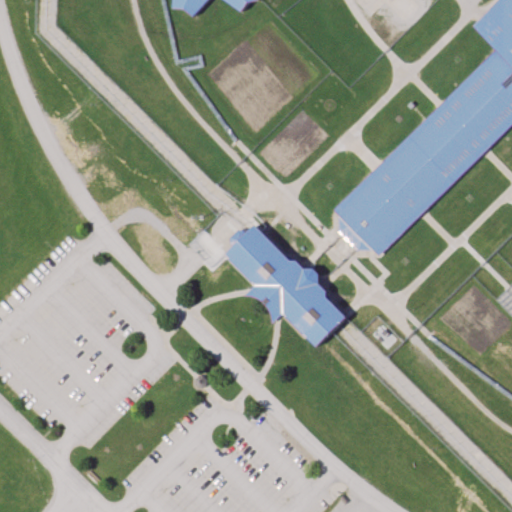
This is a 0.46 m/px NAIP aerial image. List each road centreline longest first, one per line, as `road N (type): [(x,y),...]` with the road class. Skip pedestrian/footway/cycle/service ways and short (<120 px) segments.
road 1 (track): [(239,163),(172,90),(131,0)]
road 2 (track): [(511,430),(408,333)]
